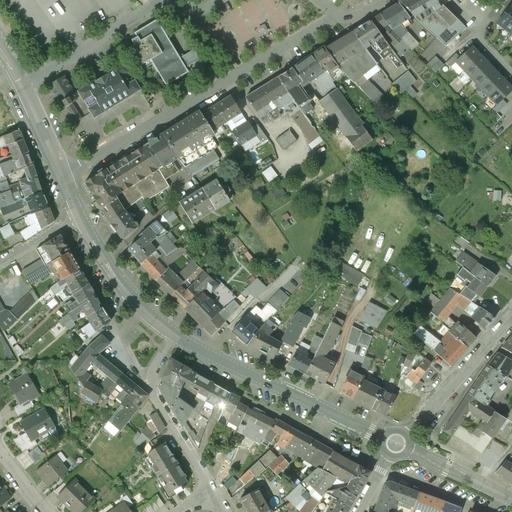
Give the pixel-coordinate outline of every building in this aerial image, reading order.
[(403,0),(399,2),(413,17),(414,17),(432,6),(435,11),(451,27),(457,20),(442,6),(440,7),(436,0),(403,0)] [(511,2),(511,3),(496,24),(510,34),(511,33),(511,34),(511,2)] [(398,3),(379,15),(387,26),(386,26),(390,30),(401,24),(410,18),(398,3)] [(451,27),(435,11),(432,6),(414,17),(413,17),(419,23),(445,46),(468,28),(458,19),(457,20),(451,27)] [(379,15),(369,22),(377,32),(379,30),(388,39),(385,42),(393,52),(397,58),(397,57),(398,58),(409,48),(401,41),(391,31),(390,30),(386,26),(387,26),(379,15)] [(157,20),(136,33),(139,38),(133,42),(135,46),(130,49),(141,67),(152,60),(167,85),(189,72),(186,68),(200,60),(195,51),(181,59),(157,20)] [(369,22),(356,29),(352,32),(358,40),(365,49),(377,42),(378,46),(381,50),(381,53),(379,54),(383,60),(387,57),(393,52),(385,42),(377,32),(369,22)] [(401,24),(390,30),(391,31),(401,41),(407,35),(407,32),(404,27),(401,24)] [(352,32),(332,45),(324,47),(339,68),(344,74),(353,83),(377,64),(365,49),(358,40),(352,32)] [(407,35),(401,41),(409,48),(414,42),(409,37),(407,35)] [(414,42),(409,48),(412,51),(417,46),(414,42)] [(339,68),(324,47),(313,54),(319,62),(319,63),(326,71),(331,79),(332,80),(331,80),(331,81),(344,74),(339,68)] [(460,58),(455,62),(463,71),(479,55),(471,47),(460,58)] [(397,58),(393,52),(387,57),(392,62),(398,69),(404,66),(398,58),(397,57),(397,58)] [(455,53),(445,63),(449,67),(455,62),(460,58),(455,53)] [(313,54),(292,69),(302,83),(304,86),(313,80),(326,71),(319,63),(319,62),(313,54)] [(479,55),(463,71),(472,79),(488,64),(479,55)] [(435,56),(426,65),(430,69),(431,69),(439,61),(435,56)] [(439,61),(431,69),(435,73),(443,65),(439,61)] [(124,64),(77,92),(82,100),(83,100),(89,109),(88,109),(93,119),(140,91),(134,81),(133,82),(128,73),(129,73),(124,64)] [(488,64),(472,79),(480,88),(496,73),(488,64)] [(292,69),(277,78),(298,107),(306,101),(307,100),(296,86),(299,84),(302,83),(292,69)] [(326,71),(313,80),(319,88),(331,79),(326,71)] [(409,72),(392,85),(400,94),(416,81),(409,72)] [(496,73),(480,88),(488,97),(504,82),(496,73)] [(74,95),(64,76),(49,85),(60,104),(63,102),(75,122),(80,119),(71,104),(76,101),(73,96),(74,95)] [(277,78),(246,98),(255,111),(261,118),(269,114),(274,120),(284,114),(285,115),(289,113),(296,113),(300,110),(298,107),(277,78)] [(337,90),(331,81),(330,82),(331,85),(326,88),(330,95),(337,90)] [(337,90),(330,95),(326,88),(331,85),(330,82),(313,94),(318,100),(356,152),(372,141),(361,127),(363,125),(346,103),(337,90)] [(511,89),(504,82),(488,97),(497,105),(511,90),(511,89)] [(383,98),(371,85),(363,93),(375,105),(383,98)] [(318,100),(313,94),(310,93),(309,94),(315,103),(318,100)] [(230,96),(215,105),(226,123),(231,119),(242,113),(230,96)] [(306,101),(298,107),(300,110),(305,115),(312,110),(306,101)] [(215,105),(201,114),(212,131),(226,123),(215,105)] [(305,115),(300,110),(296,113),(300,118),(296,121),(311,143),(320,137),(311,124),(305,115)] [(312,110),(305,115),(311,124),(318,118),(312,110)] [(199,112),(162,135),(169,146),(168,146),(177,158),(192,177),(210,165),(219,160),(213,150),(207,140),(215,135),(201,114),(199,112)] [(318,118),(311,124),(315,129),(320,125),(320,124),(324,121),(322,119),(326,116),(324,114),(318,118)] [(247,123),(237,128),(231,119),(226,123),(240,145),(255,136),(254,135),(262,131),(253,118),(247,123)] [(0,138),(0,148),(8,145),(23,140),(20,131),(7,136),(7,135),(3,136),(4,137),(0,138)] [(290,131),(276,141),(283,151),(285,149),(288,153),(300,145),(290,131)] [(169,146),(162,135),(156,139),(172,162),(177,158),(168,146),(169,146)] [(172,162),(156,139),(144,146),(158,170),(159,171),(172,162)] [(272,146),(267,139),(263,143),(272,159),(278,156),(271,147),(272,146)] [(23,140),(8,145),(12,155),(13,158),(28,153),(23,140)] [(233,164),(221,145),(213,150),(219,160),(210,165),(216,174),(233,164)] [(144,146),(119,162),(133,185),(158,170),(144,146)] [(29,154),(14,159),(13,158),(12,155),(7,157),(9,161),(2,164),(0,164),(0,178),(5,176),(24,169),(33,166),(29,154)] [(119,162),(94,177),(111,203),(117,199),(116,196),(133,185),(119,162)] [(172,162),(159,171),(165,181),(179,171),(172,162)] [(33,166),(24,169),(28,178),(19,182),(20,183),(25,199),(42,192),(33,166)] [(279,176),(272,167),(264,174),(271,183),(279,176)] [(133,185),(116,196),(117,199),(125,211),(141,198),(145,202),(169,187),(165,181),(159,171),(158,170),(133,185)] [(125,211),(117,199),(111,203),(94,177),(89,180),(88,189),(109,222),(125,211)] [(221,188),(217,180),(202,189),(215,209),(229,200),(226,195),(230,192),(226,185),(221,188)] [(7,182),(0,184),(0,208),(1,208),(25,199),(20,183),(17,184),(19,187),(10,190),(9,187),(7,182)] [(215,209),(202,189),(179,204),(191,224),(215,209)] [(42,192),(25,199),(28,205),(31,214),(48,208),(42,192)] [(447,211),(457,198),(450,194),(441,207),(447,211)] [(25,199),(1,208),(3,215),(28,205),(25,199)] [(31,214),(27,216),(31,226),(35,223),(40,231),(54,222),(48,208),(31,214)] [(171,222),(179,216),(173,208),(165,214),(171,222)] [(134,222),(125,211),(109,222),(108,223),(114,231),(121,240),(138,227),(139,225),(137,222),(134,222)] [(142,237),(128,248),(134,257),(142,250),(143,252),(151,246),(149,244),(154,240),(163,235),(168,232),(157,220),(140,235),(142,237)] [(31,226),(20,233),(25,241),(40,231),(35,223),(31,226)] [(9,225),(0,229),(0,232),(4,240),(14,235),(9,225)] [(151,246),(143,252),(142,250),(134,257),(140,264),(155,251),(156,251),(160,248),(166,257),(175,250),(163,235),(154,240),(149,244),(151,246)] [(468,243),(458,235),(452,244),(463,251),(468,243)] [(60,236),(36,250),(42,260),(22,272),(26,278),(50,264),(70,252),(60,236)] [(166,270),(154,258),(158,254),(156,251),(155,251),(140,264),(156,281),(166,270)] [(70,252),(50,264),(54,271),(59,278),(56,280),(57,283),(64,279),(64,278),(80,269),(70,252)] [(495,276),(462,253),(455,262),(462,267),(464,269),(467,271),(470,274),(475,278),(487,287),(495,276)] [(344,262),(338,275),(361,284),(366,271),(344,262)] [(50,264),(26,278),(30,285),(54,271),(50,264)] [(487,287),(475,278),(470,274),(467,271),(464,269),(462,267),(454,277),(462,283),(461,285),(465,287),(459,295),(470,301),(473,304),(477,299),(472,296),(474,293),(479,297),(487,287)] [(80,269),(64,278),(64,279),(67,285),(68,285),(84,276),(80,269)] [(183,283),(167,269),(166,270),(156,281),(171,296),(171,295),(183,283)] [(189,288),(187,289),(195,298),(201,292),(208,284),(215,290),(222,286),(213,277),(210,279),(204,273),(189,288)] [(84,276),(68,285),(67,285),(63,289),(62,289),(69,298),(72,295),(89,285),(84,276)] [(257,279),(245,289),(235,300),(235,301),(237,305),(249,293),(254,299),(265,289),(257,279)] [(171,295),(171,296),(185,309),(195,298),(187,289),(189,288),(184,283),(183,283),(171,295)] [(89,285),(72,295),(76,301),(70,305),(73,310),(96,296),(89,285)] [(215,290),(213,291),(218,296),(221,299),(229,293),(222,286),(215,290)] [(280,289),(269,303),(278,310),(289,298),(280,289)] [(449,289),(440,300),(432,294),(427,301),(435,307),(431,313),(440,321),(442,322),(443,323),(447,317),(457,304),(463,310),(470,301),(459,295),(449,289)] [(38,300),(33,290),(10,312),(5,311),(0,302),(0,323),(5,332),(38,300)] [(195,298),(185,309),(203,328),(217,315),(234,301),(235,301),(235,300),(229,293),(221,299),(218,296),(214,300),(211,297),(209,299),(206,296),(206,297),(201,292),(195,298)] [(96,296),(73,310),(76,316),(83,311),(87,317),(102,308),(96,296)] [(336,311),(347,315),(351,304),(340,300),(336,311)] [(217,315),(203,328),(211,336),(224,322),(238,306),(237,305),(235,301),(234,301),(217,315)] [(473,304),(470,301),(463,310),(470,317),(470,318),(475,322),(473,324),(476,326),(477,324),(484,330),(494,318),(473,304)] [(70,306),(67,302),(64,304),(69,313),(73,310),(70,305),(70,306)] [(256,306),(231,331),(247,345),(255,334),(256,334),(258,330),(251,324),(254,320),(256,321),(257,321),(260,318),(265,322),(272,315),(273,316),(278,310),(269,303),(268,302),(261,310),(256,306)] [(380,327),(388,309),(370,302),(362,320),(380,327)] [(102,308),(87,317),(93,327),(95,331),(96,331),(110,321),(102,308)] [(73,310),(69,313),(73,322),(79,321),(76,316),(73,310)] [(301,311),(293,320),(303,326),(306,327),(310,319),(302,315),(303,312),(301,311)] [(431,313),(414,334),(427,345),(434,337),(430,334),(440,321),(431,313)] [(258,330),(256,334),(255,334),(247,345),(273,358),(281,343),(268,336),(281,323),(273,316),(272,315),(265,322),(258,330)] [(456,325),(447,317),(443,323),(442,324),(450,331),(450,332),(456,325)] [(303,326),(293,320),(283,340),(293,346),(303,326)] [(322,340),(315,355),(321,358),(329,351),(341,327),(331,322),(322,340)] [(476,339),(458,323),(456,325),(450,332),(450,331),(449,333),(467,349),(476,339)] [(362,331),(352,326),(346,343),(357,347),(358,343),(368,347),(372,337),(361,333),(362,331)] [(93,327),(78,338),(80,341),(82,339),(85,342),(97,332),(96,331),(95,331),(93,327)] [(449,333),(433,351),(450,367),(467,349),(449,333)] [(72,368),(70,370),(78,380),(84,372),(91,363),(98,354),(109,344),(102,336),(90,348),(72,368)] [(511,336),(502,348),(502,349),(511,354),(511,336)] [(317,338),(309,353),(314,355),(315,355),(322,340),(317,338)] [(308,355),(297,350),(289,366),(305,375),(311,362),(306,359),(308,355)] [(408,353),(403,365),(409,368),(410,365),(410,366),(415,355),(408,353)] [(122,375),(98,354),(91,363),(108,376),(111,379),(115,382),(122,375)] [(511,361),(497,354),(490,362),(501,369),(504,366),(511,371),(511,361)] [(321,358),(315,355),(314,355),(311,362),(305,375),(324,385),(335,364),(321,358)] [(372,359),(365,356),(361,368),(368,371),(372,359)] [(426,356),(424,359),(415,372),(411,369),(406,377),(415,383),(420,376),(420,377),(432,361),(426,356)] [(190,370),(172,360),(161,378),(163,379),(181,386),(184,380),(199,389),(198,392),(207,398),(214,384),(190,371),(190,370)] [(504,377),(487,366),(467,395),(484,405),(504,377)] [(349,370),(344,379),(345,379),(339,392),(353,399),(362,381),(364,377),(349,370)] [(100,390),(86,382),(90,376),(84,372),(78,380),(84,388),(81,393),(97,403),(101,394),(102,391),(104,389),(101,387),(100,390)] [(27,374),(8,385),(19,405),(38,394),(27,374)] [(137,387),(122,375),(115,382),(111,379),(104,388),(104,389),(110,393),(117,384),(123,390),(116,398),(122,403),(126,399),(137,387)] [(108,376),(101,385),(104,388),(111,379),(108,376)] [(181,386),(163,379),(160,384),(158,385),(169,405),(177,398),(176,397),(181,386)] [(379,389),(362,381),(353,399),(372,408),(377,396),(379,390),(379,389)] [(137,387),(126,399),(138,408),(147,396),(137,387)] [(230,393),(220,388),(214,402),(224,406),(230,393)] [(110,393),(104,389),(102,391),(101,394),(108,398),(110,393)] [(394,397),(379,390),(377,396),(372,408),(386,415),(393,401),(394,397)] [(239,399),(230,393),(224,406),(217,421),(225,425),(228,421),(239,426),(242,419),(247,409),(237,403),(239,399)] [(484,405),(467,395),(446,427),(454,431),(458,426),(468,412),(482,420),(475,430),(480,431),(482,432),(491,439),(505,419),(484,405)] [(184,403),(177,398),(169,405),(173,412),(176,416),(182,425),(185,422),(188,416),(192,410),(193,409),(192,408),(184,403)] [(138,408),(126,399),(113,415),(117,418),(111,425),(119,431),(138,408)] [(214,402),(209,417),(217,421),(224,406),(214,402)] [(44,408),(20,422),(26,433),(21,436),(21,435),(18,435),(17,438),(14,440),(18,448),(20,447),(22,452),(26,449),(27,451),(37,445),(35,440),(55,428),(44,408)] [(256,413),(247,409),(242,419),(254,425),(262,411),(258,409),(256,413)] [(207,421),(192,410),(188,416),(205,427),(207,421)] [(274,418),(262,411),(254,425),(265,431),(267,432),(274,418)] [(165,428),(155,413),(149,416),(159,434),(165,428)] [(274,418),(267,432),(265,431),(262,437),(279,446),(290,427),(274,418)] [(472,434),(462,428),(458,426),(454,431),(452,434),(481,454),(491,439),(482,432),(478,439),(472,434)] [(306,437),(290,427),(279,446),(281,447),(278,453),(281,456),(283,453),(287,458),(290,455),(294,451),(297,444),(301,447),(306,437)] [(454,431),(446,427),(442,432),(451,436),(452,434),(454,431)] [(480,431),(475,430),(472,434),(478,439),(482,432),(480,431)] [(200,439),(192,432),(188,435),(197,448),(200,439)] [(151,441),(142,434),(136,440),(144,448),(149,442),(151,441)] [(333,452),(306,437),(301,447),(297,444),(294,451),(308,462),(309,462),(308,464),(312,467),(313,464),(318,467),(323,470),(333,452)] [(164,443),(152,451),(152,452),(147,455),(154,467),(152,468),(156,476),(177,464),(164,443)] [(37,447),(28,454),(35,464),(44,456),(37,447)] [(222,450),(221,453),(217,453),(214,460),(223,464),(228,452),(222,450)] [(359,466),(333,452),(323,470),(318,467),(304,480),(299,484),(306,489),(306,488),(307,489),(310,485),(323,496),(325,493),(326,492),(346,486),(359,466)] [(290,455),(287,458),(283,453),(281,456),(277,459),(285,468),(289,463),(288,462),(293,458),(290,455)] [(55,457),(36,472),(48,487),(67,473),(55,457)] [(285,468),(277,459),(269,466),(277,475),(285,468)] [(511,464),(505,461),(495,474),(511,483),(511,464)] [(177,464),(156,476),(161,483),(162,482),(164,487),(163,487),(168,494),(169,494),(171,497),(182,490),(180,486),(186,483),(184,478),(185,477),(177,464)] [(346,486),(326,492),(325,493),(335,499),(350,507),(359,491),(370,472),(359,467),(359,466),(346,486)] [(76,481),(69,488),(68,487),(59,497),(70,508),(70,509),(72,511),(81,511),(84,509),(93,499),(76,481)] [(388,482),(384,483),(374,511),(375,511),(374,511),(394,511),(393,509),(394,504),(404,508),(406,503),(414,506),(419,493),(388,482)] [(0,506),(9,499),(0,487),(0,506)] [(271,511),(258,489),(240,499),(247,511),(271,511)] [(440,511),(444,502),(419,493),(414,506),(411,511),(440,511)] [(133,505),(126,495),(122,499),(129,508),(133,505)] [(152,499),(143,506),(146,511),(153,511),(163,505),(156,495),(152,499)] [(331,504),(326,511),(347,511),(350,507),(335,499),(332,505),(331,504)] [(458,511),(460,508),(444,502),(440,511),(458,511)] [(131,511),(125,503),(116,509),(116,510),(117,511),(131,511)]
